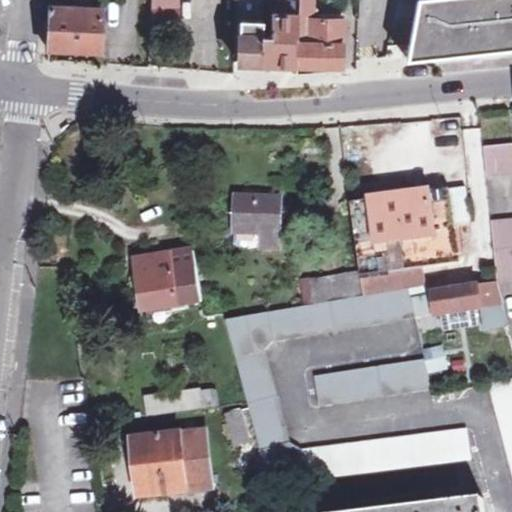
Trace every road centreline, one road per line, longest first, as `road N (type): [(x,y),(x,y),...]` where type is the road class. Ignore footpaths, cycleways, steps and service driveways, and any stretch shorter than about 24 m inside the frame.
road 1 (residential): [(18,86),(225,104),(511,81)]
road 2 (residential): [(0,270),(18,86)]
road 3 (unknown): [(463,106),(471,226)]
